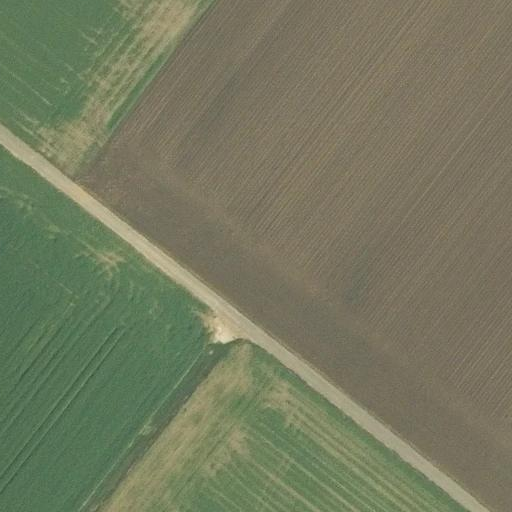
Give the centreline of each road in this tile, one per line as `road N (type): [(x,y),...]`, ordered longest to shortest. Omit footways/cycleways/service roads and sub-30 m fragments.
road 1 (track): [(0,135),(481,511)]
road 2 (track): [(87,511),(236,320)]
